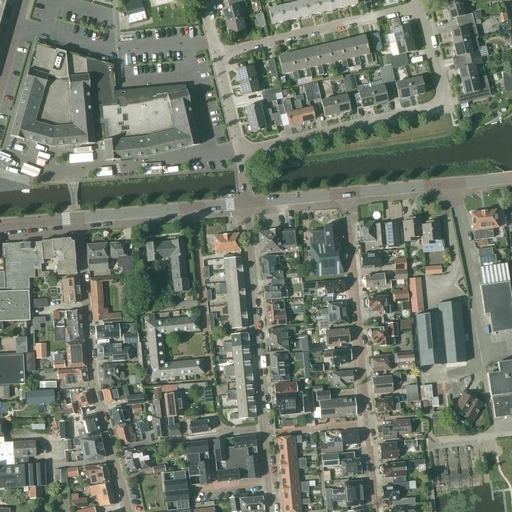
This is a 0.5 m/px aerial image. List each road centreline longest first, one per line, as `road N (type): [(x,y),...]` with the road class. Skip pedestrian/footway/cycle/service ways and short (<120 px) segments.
road 1 (residential): [(374,511),(346,194)]
road 2 (residential): [(237,149),(444,99),(423,0)]
road 3 (unclassified): [(436,442),(488,437),(491,429),(485,352),(452,184)]
road 4 (residential): [(125,511),(84,309),(78,217)]
road 5 (residential): [(264,430),(215,428),(191,209)]
road 6 (residential): [(264,430),(244,203)]
road 7 (residential): [(218,53),(420,0)]
